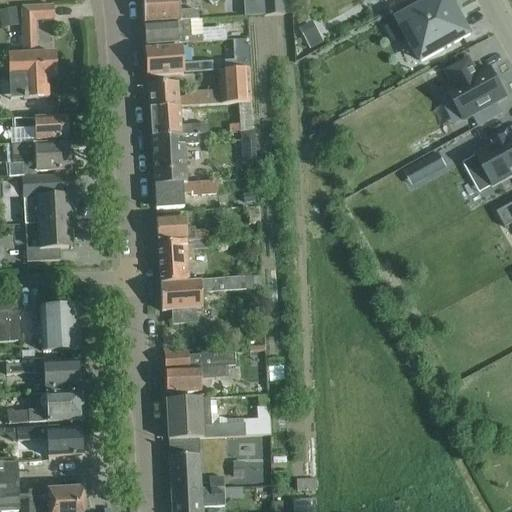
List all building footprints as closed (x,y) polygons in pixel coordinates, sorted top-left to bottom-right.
[(177,0),(141,0),(143,26),(198,22),(198,11),(179,13),(177,0)] [(262,0),(264,17),(284,16),(282,0),(262,0)] [(449,0),(436,0),(398,21),(421,64),(470,37),(462,22),(463,21),(462,18),(460,19),(456,13),(458,11),(457,8),(455,9),(449,0)] [(23,56),(8,57),(9,81),(27,80),(28,101),(48,100),(47,79),(56,78),(55,55),(36,56),(34,22),(52,21),(52,8),(21,9),(23,56)] [(15,10),(0,12),(0,21),(2,31),(19,28),(15,10)] [(198,22),(143,26),(144,32),(145,47),(225,42),(224,29),(201,31),(201,22),(198,22)] [(318,34),(304,42),(310,51),(323,44),(318,34)] [(181,49),(145,51),(147,78),(212,73),(211,63),(182,65),(181,49)] [(464,122),(507,99),(490,69),(476,77),(472,70),(474,69),(469,60),(446,73),(455,89),(448,92),(464,122)] [(250,64),(227,65),(227,72),(248,71),(250,71),(250,64)] [(184,95),(185,100),(178,100),(177,85),(147,87),(149,111),(179,109),(220,107),(237,106),(250,105),(248,71),(227,72),(218,73),(219,94),(184,95)] [(251,133),(250,105),(237,106),(239,134),(251,133)] [(180,129),(179,109),(149,111),(150,139),(181,137),(197,136),(206,136),(206,127),(180,129)] [(35,142),(67,140),(66,118),(11,121),(12,131),(35,130),(35,142)] [(198,146),(197,136),(181,137),(150,139),(153,187),(186,186),(183,147),(198,146)] [(511,177),(511,136),(508,139),(506,138),(495,144),(495,146),(463,165),(469,174),(482,167),(494,188),(511,177)] [(69,172),(67,144),(12,147),(13,166),(8,167),(8,180),(36,178),(36,174),(69,172)] [(426,181),(446,170),(438,156),(419,167),(426,181)] [(207,174),(196,175),(196,185),(208,184),(207,174)] [(62,178),(22,181),(24,227),(38,226),(38,225),(69,224),(69,216),(72,216),(71,198),(63,199),(62,178)] [(186,186),(153,187),(155,211),(183,209),(182,195),(190,194),(190,197),(216,195),(215,184),(208,184),(196,185),(186,186)] [(253,197),(242,198),(243,206),(254,205),(253,197)] [(511,205),(496,214),(505,229),(511,225),(511,205)] [(258,209),(248,210),(249,226),(259,225),(258,209)] [(185,233),(185,222),(184,218),(155,220),(157,245),(207,242),(206,232),(185,233)] [(39,251),(26,251),(27,264),(60,262),(59,251),(74,250),(73,232),(69,232),(69,224),(38,225),(39,251)] [(157,245),(159,284),(187,283),(186,261),(193,260),(192,252),(207,251),(207,242),(157,245)] [(259,278),(244,279),(245,292),(260,291),(259,278)] [(244,279),(187,283),(159,284),(161,313),(171,313),(171,327),(196,325),(195,311),(201,310),(200,295),(245,292),(244,279)] [(0,301),(0,336),(20,336),(20,301),(0,301)] [(75,309),(39,311),(42,353),(78,351),(75,309)] [(33,353),(21,354),(21,362),(34,361),(33,353)] [(163,356),(165,395),(200,393),(199,382),(227,380),(227,369),(235,369),(234,356),(187,358),(187,354),(163,356)] [(77,387),(79,383),(79,377),(76,375),(76,364),(55,365),(55,361),(33,362),(33,366),(5,367),(5,377),(43,375),(44,391),(77,389),(77,387)] [(79,422),(78,411),(81,408),(80,393),(46,395),(46,397),(41,397),(41,399),(39,402),(39,408),(42,412),(7,414),(8,426),(79,422)] [(267,400),(258,400),(258,410),(267,410),(267,400)] [(243,423),(243,426),(209,428),(208,401),(166,403),(168,443),(198,441),(269,437),(267,410),(258,410),(255,410),(256,422),(243,423)] [(80,455),(83,452),(83,445),(80,442),(79,431),(58,432),(58,428),(17,431),(17,443),(46,442),(47,459),(80,457),(80,455)] [(201,491),(198,441),(168,443),(170,493),(201,491)] [(244,465),(233,465),(233,481),(244,481),(244,465)] [(0,511),(17,511),(16,466),(0,466),(0,511)] [(223,490),(222,479),(208,480),(209,491),(223,490)] [(316,480),(296,481),(297,492),(316,491),(316,480)] [(254,486),(256,507),(276,504),(273,484),(254,486)] [(83,511),(83,490),(31,493),(31,511),(83,511)] [(209,491),(201,491),(170,493),(171,511),(201,511),(201,510),(224,509),(223,490),(209,491)] [(316,511),(316,503),(293,504),(292,511),(316,511)]
